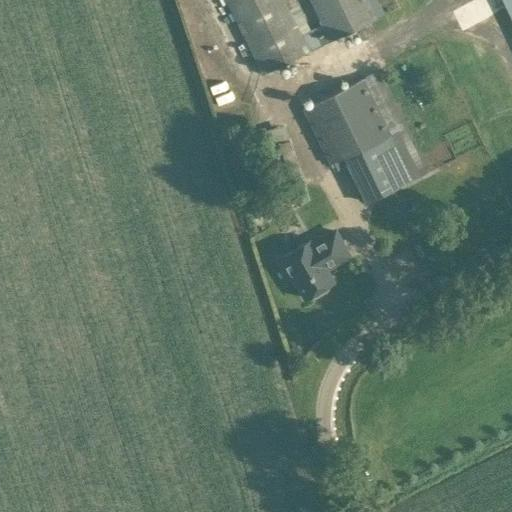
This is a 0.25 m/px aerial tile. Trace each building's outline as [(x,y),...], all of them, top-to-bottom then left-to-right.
[(226,0),(263,74),(376,19),(367,0),(310,0),(323,25),(310,31),(301,36),(283,0),(226,0)] [(478,0),(454,7),(459,24),(498,13),(493,0),(478,0)] [(511,0),(503,0),(511,18),(511,0)] [(344,156),(367,202),(427,173),(377,71),(303,107),(330,163),(344,156)] [(308,240),(277,258),(289,279),(292,277),(304,298),(312,293),(314,296),(326,289),(324,286),(332,282),(324,269),(348,255),(334,231),(310,244),(308,240)]
